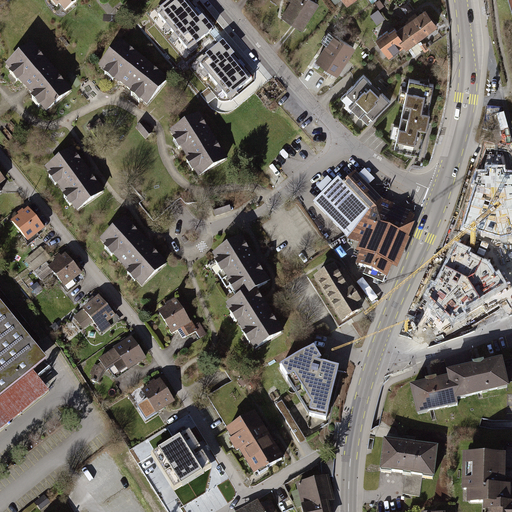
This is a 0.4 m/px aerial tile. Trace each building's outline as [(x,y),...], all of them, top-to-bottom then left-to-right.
[(51,0),(57,6),(60,4),(65,10),(76,1),(75,0),(51,0)] [(212,31),(186,0),(175,0),(166,8),(167,9),(159,16),(187,50),(195,43),(196,44),(212,31)] [(301,28),(317,4),(311,0),(293,0),(283,16),(301,28)] [(421,35),(422,36),(437,25),(426,10),(417,16),(416,14),(409,19),(410,20),(421,35)] [(384,17),(380,12),(372,18),(376,23),(384,17)] [(421,35),(410,20),(406,22),(407,24),(396,32),(405,43),(407,46),(421,35)] [(405,43),(396,32),(394,28),(389,32),(388,30),(377,38),(389,54),(405,43)] [(318,60),(337,71),(353,47),(334,35),(318,60)] [(141,60),(121,43),(102,66),(108,72),(110,69),(115,72),(115,76),(114,77),(122,83),(123,82),(128,86),(127,87),(134,93),(135,92),(138,92),(143,96),(141,99),(147,104),(166,81),(146,64),(145,66),(140,62),(141,60)] [(252,79),(223,44),(207,58),(208,59),(200,66),(227,97),(235,91),(236,92),(252,79)] [(49,66),(32,46),(8,65),(14,71),(17,69),(21,74),(20,77),(19,78),(26,85),(27,84),(31,89),(30,90),(35,97),(36,96),(40,97),(44,102),(41,104),(46,110),(70,91),(52,71),(51,72),(47,68),(49,66)] [(372,82),(364,74),(341,98),(368,124),(390,101),(382,93),(380,95),(369,85),(372,82)] [(434,84),(409,79),(394,148),(419,153),(424,127),(426,127),(430,111),(428,110),(434,84)] [(208,132),(198,116),(173,132),(177,139),(180,137),(184,143),(183,146),(182,147),(191,161),(191,160),(195,161),(198,166),(195,168),(199,175),(225,159),(211,137),(210,138),(206,133),(208,132)] [(151,132),(143,123),(138,127),(146,137),(151,132)] [(72,151),(48,169),(53,176),(56,173),(59,179),(59,182),(58,182),(67,196),(68,195),(72,196),(75,201),(73,203),(77,210),(102,192),(86,170),(85,172),(81,167),(83,166),(72,151)] [(403,222),(407,213),(381,202),(354,175),(346,184),(344,183),(343,184),(338,180),(314,202),(346,235),(367,244),(394,255),(407,224),(403,222)] [(511,236),(511,184),(510,176),(481,175),(464,228),(500,239),(511,236)] [(230,211),(227,203),(213,208),(216,216),(230,211)] [(35,235),(43,228),(28,210),(24,213),(23,211),(19,214),(20,216),(13,222),(27,239),(34,234),(35,235)] [(125,220),(103,240),(108,246),(111,244),(115,249),(115,252),(114,253),(121,260),(122,259),(126,263),(125,265),(131,272),(132,271),(135,271),(139,276),(137,278),(142,284),(165,264),(147,245),(146,246),(142,241),(143,240),(125,220)] [(238,292),(242,298),(254,290),(267,282),(253,260),(252,261),(249,256),(250,255),(241,240),(215,256),(219,262),(216,264),(221,272),(218,274),(227,288),(230,286),(235,294),(238,292)] [(394,255),(367,244),(364,254),(360,252),(358,258),(361,259),(359,265),(367,268),(364,274),(382,282),(385,275),(386,276),(394,255)] [(30,257),(39,268),(46,263),(50,260),(41,249),(30,257)] [(488,268),(455,251),(430,300),(451,320),(501,289),(488,268)] [(80,274),(65,255),(61,259),(59,256),(56,259),(57,262),(50,268),(53,271),(69,291),(77,284),(73,280),(80,274)] [(41,280),(53,271),(50,268),(46,263),(39,268),(35,272),(41,280)] [(316,279),(343,321),(360,310),(356,304),(359,302),(352,290),(349,292),(334,268),(316,279)] [(0,397),(33,371),(47,360),(35,345),(41,340),(0,289),(0,397)] [(251,341),(256,349),(281,332),(267,310),(265,311),(262,306),(264,305),(254,290),(242,298),(229,306),(233,313),(236,311),(240,316),(239,320),(238,320),(247,334),(248,333),(251,334),(254,340),(251,341)] [(114,316),(99,297),(95,300),(93,298),(89,301),(92,303),(74,318),(83,329),(93,321),(98,327),(96,328),(101,334),(111,327),(107,322),(114,316)] [(168,308),(160,313),(171,331),(178,327),(185,338),(196,331),(194,328),(190,321),(189,322),(176,302),(172,305),(170,302),(166,305),(168,308)] [(201,323),(194,328),(196,331),(201,339),(208,334),(201,323)] [(145,358),(132,338),(127,341),(125,339),(122,341),(124,344),(100,360),(107,370),(109,369),(115,378),(129,369),(128,367),(136,362),(136,364),(145,358)] [(309,415),(326,420),(338,368),(316,363),(321,360),(314,348),(280,369),(287,380),(294,376),(312,405),(309,415)] [(506,383),(501,361),(483,365),(482,363),(475,365),(476,367),(450,373),(455,395),(463,394),(463,397),(498,389),(497,385),(506,383)] [(47,387),(55,383),(49,370),(40,374),(47,387)] [(0,430),(49,391),(33,371),(0,397),(0,430)] [(455,395),(450,373),(449,373),(450,378),(435,382),(435,380),(427,382),(428,384),(411,387),(417,411),(426,408),(427,412),(449,406),(448,403),(456,401),(455,395)] [(151,387),(143,392),(155,410),(164,405),(164,407),(173,401),(160,381),(156,384),(154,381),(150,384),(151,387)] [(300,438),(304,436),(288,410),(282,414),(292,431),(294,429),(300,438)] [(254,414),(228,430),(234,440),(236,439),(242,449),(240,450),(255,473),(265,467),(266,469),(282,459),(272,442),(270,443),(268,440),(268,438),(267,435),(265,435),(258,424),(260,423),(254,414)] [(167,438),(149,448),(172,486),(185,478),(179,468),(200,455),(183,428),(177,431),(174,425),(163,432),(167,438)] [(396,442),(384,440),(380,470),(411,474),(410,480),(407,480),(405,494),(420,496),(423,476),(434,477),(437,447),(426,446),(425,446),(396,443),(396,442)] [(482,455),(470,454),(470,463),(464,463),(464,489),(471,490),(470,502),(490,502),(490,508),(489,508),(489,509),(486,509),(485,511),(511,511),(511,503),(508,503),(508,487),(501,487),(501,473),(502,473),(504,472),(505,471),(505,469),(505,467),(504,466),(503,465),(501,465),(501,456),(496,456),(482,455)] [(185,478),(172,486),(188,511),(189,511),(206,502),(200,494),(204,492),(199,485),(196,487),(195,484),(191,487),(185,478)] [(329,501),(323,479),(298,485),(305,511),(329,511),(327,501),(329,501)] [(44,497),(36,503),(41,508),(49,502),(44,497)] [(275,511),(269,502),(250,511),(275,511)]
